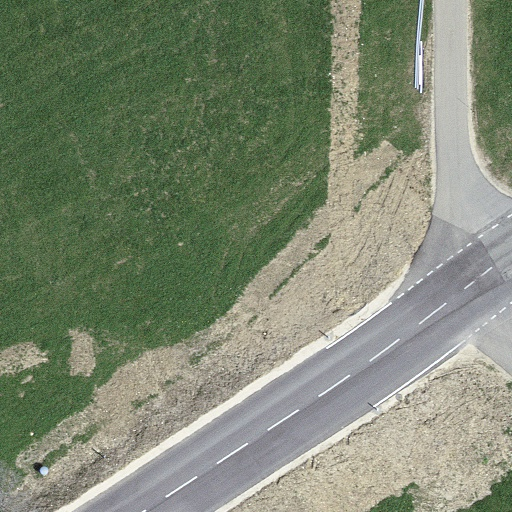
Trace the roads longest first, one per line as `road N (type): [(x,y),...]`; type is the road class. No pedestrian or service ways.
road 1 (secondary): [(477,272),(110,511)]
road 2 (track): [(477,272),(458,175),(455,0)]
